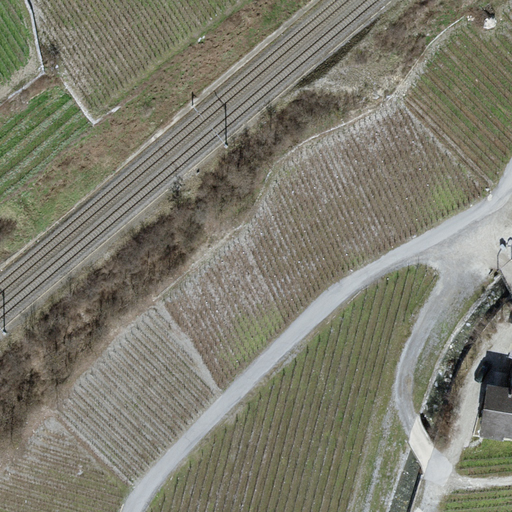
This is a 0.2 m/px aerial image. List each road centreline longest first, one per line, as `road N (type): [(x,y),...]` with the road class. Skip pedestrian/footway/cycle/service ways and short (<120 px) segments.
road 1 (track): [(506,199),(303,326),(140,511)]
road 2 (unclassified): [(412,437),(405,402),(414,346),(459,282),(494,261),(511,185)]
